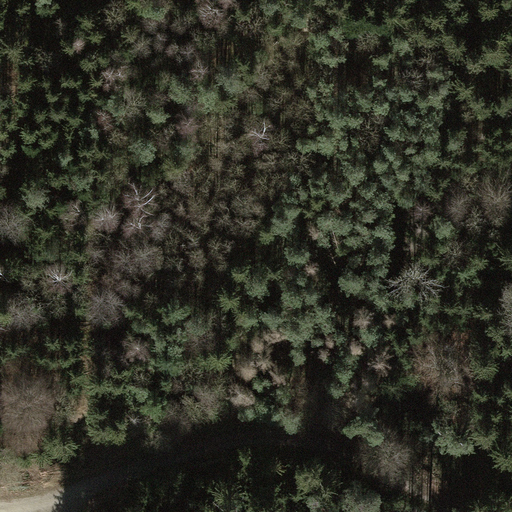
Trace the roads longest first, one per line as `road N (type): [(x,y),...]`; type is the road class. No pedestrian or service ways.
road 1 (track): [(450,511),(362,454),(306,438),(255,440),(80,496),(0,509)]
road 2 (track): [(306,438),(315,421),(414,389),(511,370)]
